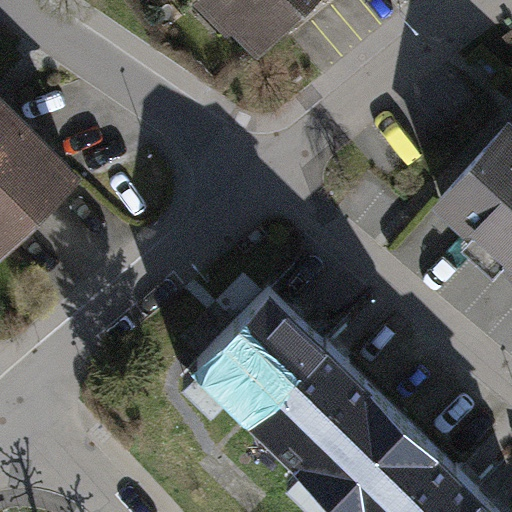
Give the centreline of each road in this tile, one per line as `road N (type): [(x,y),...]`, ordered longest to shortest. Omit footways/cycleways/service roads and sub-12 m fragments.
road 1 (residential): [(18,404),(271,178)]
road 2 (residential): [(271,178),(7,0)]
road 3 (residential): [(511,383),(271,178)]
road 4 (residential): [(271,178),(486,0)]
road 5 (residential): [(115,511),(18,404)]
